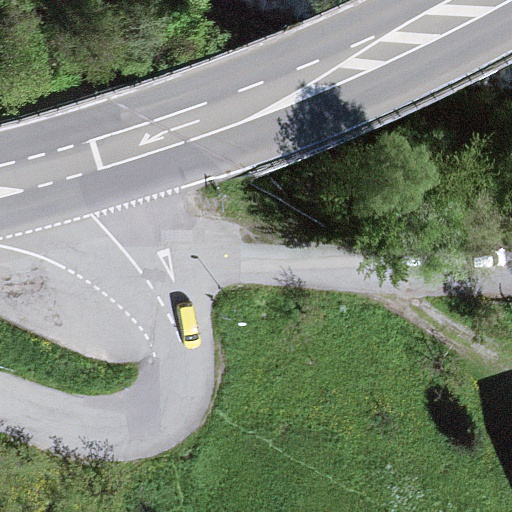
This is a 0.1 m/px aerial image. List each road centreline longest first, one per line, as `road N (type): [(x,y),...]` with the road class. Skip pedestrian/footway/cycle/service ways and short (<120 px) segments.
road 1 (unclassified): [(0,398),(62,425),(105,433),(146,425),(176,401),(182,383),(180,336),(170,316),(53,166)]
road 2 (primary): [(53,166),(345,65),(482,0)]
